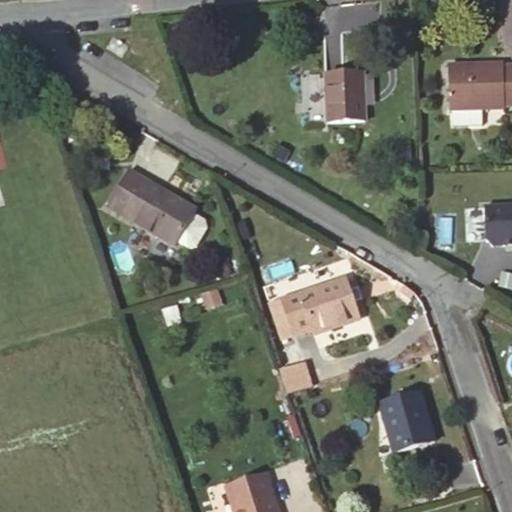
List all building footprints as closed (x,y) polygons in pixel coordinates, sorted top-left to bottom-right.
[(511,106),(511,62),(459,66),(462,110),(511,106)] [(364,124),(363,73),(325,73),(326,125),(364,124)] [(178,253),(196,222),(198,220),(129,179),(108,216),(176,256),(178,253)] [(490,248),(511,247),(511,205),(489,205),(490,248)] [(207,227),(196,222),(178,253),(190,260),(205,256),(212,246),(207,227)] [(355,322),(340,281),(297,295),(308,329),(326,323),(328,330),(355,322)] [(425,442),(408,395),(373,407),(387,454),(425,442)] [(277,511),(267,477),(227,489),(234,511),(277,511)]
